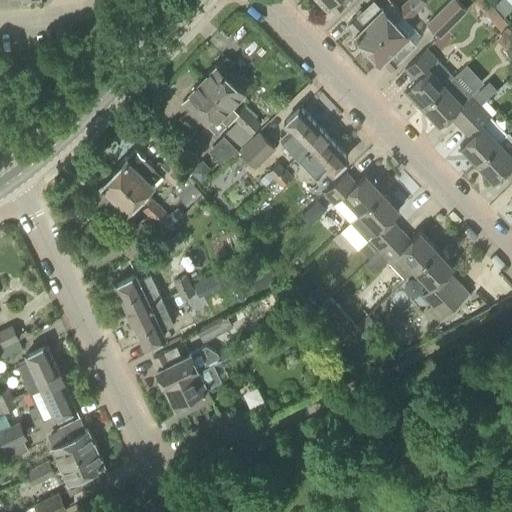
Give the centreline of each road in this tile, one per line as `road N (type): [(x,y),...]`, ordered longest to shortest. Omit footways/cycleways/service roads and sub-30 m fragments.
road 1 (residential): [(511,277),(258,0)]
road 2 (residential): [(163,511),(14,178)]
road 3 (tertiary): [(14,178),(73,130),(198,0)]
